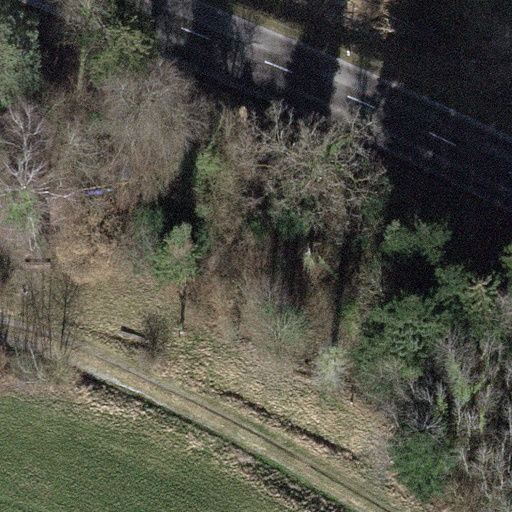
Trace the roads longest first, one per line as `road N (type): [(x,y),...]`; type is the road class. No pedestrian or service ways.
road 1 (tertiary): [(107,0),(209,36),(511,188)]
road 2 (track): [(0,331),(192,412),(357,511)]
